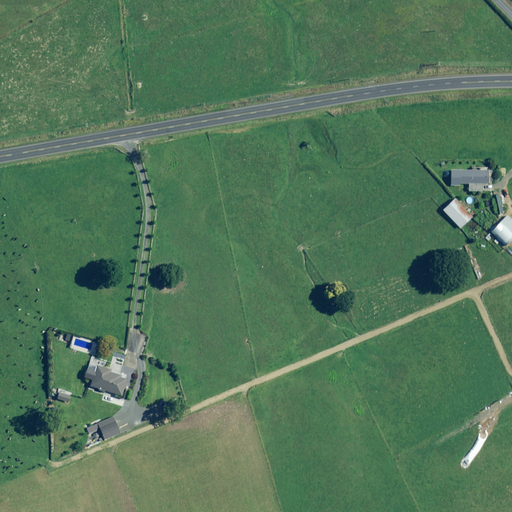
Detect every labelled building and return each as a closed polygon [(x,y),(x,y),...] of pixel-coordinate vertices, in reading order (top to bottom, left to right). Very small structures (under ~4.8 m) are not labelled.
[(488,171),(458,170),(458,183),(468,184),(468,190),(481,191),(481,183),(487,184),(488,171)] [(503,213),(499,195),(495,196),(499,214),(503,213)] [(472,216),(455,198),(442,210),(459,228),(472,216)] [(495,221),(484,210),(472,218),(486,230),(495,221)] [(511,238),(511,221),(506,215),(489,232),(504,246),(511,238)] [(123,389),(126,380),(119,377),(119,375),(109,372),(109,369),(96,365),(89,387),(97,389),(96,390),(105,393),(105,391),(123,397),(125,389),(123,389)] [(119,434),(113,417),(97,424),(103,440),(119,434)]
